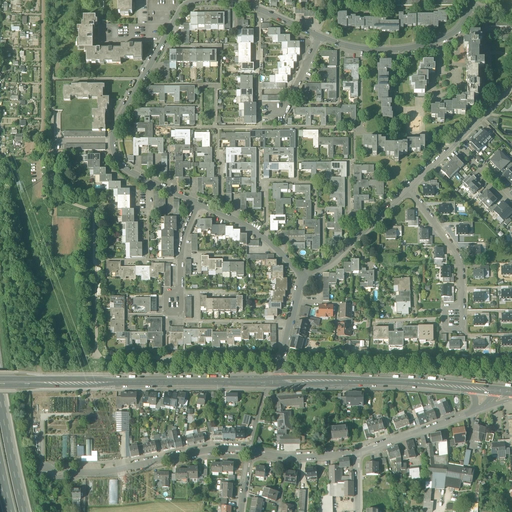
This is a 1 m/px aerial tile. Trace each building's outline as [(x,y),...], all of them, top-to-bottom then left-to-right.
[(132,0),(118,0),(119,14),(132,14),(132,0)] [(416,16),(403,16),(403,14),(399,14),(399,23),(399,28),(403,28),(403,26),(407,26),(407,25),(412,25),(412,26),(416,26),(416,25),(420,25),(420,26),(425,26),(425,27),(429,27),(434,27),(438,27),(438,22),(442,22),(442,23),(447,23),(447,13),(433,13),(433,15),(416,15),(416,16)] [(399,23),(386,23),(386,19),(381,19),(372,19),(355,19),(355,17),(347,17),(347,14),(342,14),(338,14),(338,24),(342,24),(342,28),(347,28),(347,27),(355,27),(355,28),(359,27),(359,28),(364,28),(364,29),(368,29),(368,28),(373,28),(372,29),(377,29),(377,28),(381,28),(381,31),(386,30),(386,32),(390,32),(390,31),(394,31),(394,32),(399,32),(399,28),(399,23)] [(96,17),(84,17),(84,28),(93,28),(95,28),(95,25),(96,25),(96,17)] [(84,28),(80,28),(80,49),(87,49),(93,49),(93,28),(84,28)] [(465,100),(456,100),(457,103),(452,104),(452,105),(444,105),(444,107),(440,107),(440,106),(435,106),(435,108),(431,108),(431,118),(438,118),(438,122),(444,122),(444,117),(446,117),(446,115),(452,115),(452,114),(465,114),(465,109),(467,109),(467,108),(473,107),(473,97),(477,97),(477,91),(479,91),(479,83),(477,83),(477,69),(479,69),(479,68),(483,68),(483,61),(478,61),(478,51),(479,51),(479,46),(478,46),(478,42),(480,42),(481,42),(481,37),(479,37),(479,33),(470,33),(470,40),(469,40),(469,41),(463,42),(464,48),(468,48),(468,63),(469,63),(469,68),(467,68),(467,85),(468,85),(468,89),(467,89),(467,97),(465,97),(465,100)] [(142,45),(121,45),(121,49),(121,59),(142,59),(142,45)] [(100,49),(93,49),(87,49),(87,63),(100,63),(100,49)] [(121,49),(100,49),(100,63),(121,63),(121,59),(121,49)] [(336,52),(321,52),(321,56),(329,56),(329,67),(336,66),(336,52)] [(421,74),(428,74),(435,74),(435,70),(435,65),(433,65),(433,61),(423,61),(423,65),(424,65),(424,67),(420,67),(420,69),(421,69),(421,74)] [(391,62),(379,62),(379,66),(377,66),(377,71),(378,71),(378,84),(378,88),(375,88),(375,92),(378,92),(377,97),(378,97),(378,101),(381,101),(381,105),(382,105),(382,110),(381,110),(381,114),(383,114),(383,119),(393,119),(393,114),(391,114),(391,110),(390,110),(390,106),(391,106),(391,101),(388,101),(388,92),(389,92),(389,88),(388,88),(388,79),(388,75),(387,75),(387,70),(391,70),(391,62)] [(347,65),(344,65),(344,70),(351,70),(351,80),(359,80),(359,65),(355,65),(353,65),(350,65),(347,65)] [(336,69),(321,69),(321,74),(329,74),(329,84),(336,84),(336,69)] [(428,74),(421,74),(417,74),(417,78),(417,80),(411,80),(411,85),(411,87),(415,87),(415,89),(414,89),(414,93),(425,93),(425,89),(426,89),(426,85),(429,85),(429,82),(428,82),(428,74)] [(358,82),(343,82),(343,87),(350,87),(350,97),(358,97),(358,82)] [(321,84),(306,84),(306,90),(316,90),(316,99),(321,99),(321,89),(321,84)] [(329,84),(321,84),(321,89),(329,89),(329,99),(336,99),(336,84),(329,84)] [(83,85),(71,85),(71,88),(64,88),(64,100),(70,100),(70,97),(83,97),(83,85)] [(103,85),(83,85),(83,97),(98,97),(98,98),(103,98),(103,85)] [(165,86),(150,86),(150,93),(160,93),(160,101),(165,101),(165,93),(165,86)] [(180,86),(165,86),(165,93),(175,93),(175,101),(180,101),(180,91),(180,86)] [(195,86),(180,86),(180,91),(187,91),(187,101),(195,101),(195,86)] [(103,98),(98,98),(98,110),(94,110),(94,131),(105,131),(105,112),(107,112),(107,105),(109,105),(109,98),(103,98)] [(356,106),(341,106),(341,108),(341,112),(351,112),(351,123),(356,123),(356,106)] [(180,107),(165,107),(165,108),(165,113),(175,113),(175,125),(180,125),(180,113),(180,107)] [(195,107),(180,107),(180,113),(190,113),(190,125),(195,125),(195,107)] [(165,108),(150,109),(150,115),(160,115),(160,126),(165,126),(165,113),(165,108)] [(311,114),(311,108),(296,108),(296,114),(306,114),(306,126),(311,126),(311,114)] [(326,108),(311,108),(311,114),(321,114),(321,126),(326,126),(326,114),(326,108)] [(341,108),(326,108),(326,114),(336,114),(336,126),(341,126),(341,112),(341,108)] [(150,109),(135,109),(135,115),(145,115),(145,123),(150,123),(150,115),(150,109)] [(153,138),(153,123),(150,124),(145,123),(138,124),(138,128),(145,128),(145,138),(148,139),(153,138)] [(483,130),(479,133),(487,142),(491,138),(487,134),(483,130)] [(190,131),(176,131),(176,137),(185,137),(185,145),(190,145),(190,131)] [(265,131),(250,131),(250,133),(250,137),(260,137),(260,148),(264,148),(265,148),(265,137),(265,131)] [(280,137),(280,131),(265,131),(265,137),(275,137),(275,148),(279,148),(280,148),(280,137)] [(295,131),(280,131),(280,137),(290,137),(290,148),(294,148),(295,148),(295,131)] [(318,131),(303,131),(303,137),(313,137),(313,148),(318,148),(318,144),(318,138),(318,131)] [(210,133),(195,133),(195,138),(202,138),(202,148),(210,148),(210,133)] [(235,133),(220,133),(220,139),(230,139),(230,148),(235,148),(235,139),(235,133)] [(250,133),(235,133),(235,139),(245,139),(245,148),(250,148),(250,137),(250,133)] [(487,142),(479,133),(475,137),(484,145),(487,142)] [(484,145),(475,137),(472,140),(480,149),(484,145)] [(145,138),(133,139),(133,156),(134,156),(138,156),(138,144),(148,144),(148,139),(145,138)] [(153,138),(148,139),(148,144),(158,144),(158,153),(161,154),(163,153),(163,138),(153,138)] [(333,138),(318,138),(318,144),(328,144),(328,156),(333,156),(333,144),(333,138)] [(348,138),(333,138),(333,144),(343,144),(343,156),(348,156),(348,138)] [(420,142),(416,142),(416,141),(407,141),(407,144),(403,144),(403,145),(398,145),(398,146),(394,146),(394,145),(385,145),(385,141),(381,141),(381,139),(376,139),(372,139),(363,139),(363,149),(368,149),(372,149),(372,155),(377,155),(377,149),(381,149),(381,151),(386,151),(386,155),(390,155),(390,156),(394,156),(394,161),(399,161),(399,155),(403,155),(403,154),(407,154),(407,151),(412,151),(412,152),(420,152),(420,149),(424,149),(424,139),(420,139),(420,142)] [(480,149),(472,140),(470,142),(471,143),(469,145),(478,153),(479,151),(481,149),(480,149)] [(185,145),(175,145),(175,160),(183,160),(183,150),(190,150),(190,145),(185,145)] [(202,148),(197,148),(197,153),(204,153),(204,163),(212,163),(212,148),(202,148)] [(230,148),(226,148),(226,163),(231,163),(231,154),(241,154),(241,148),(230,148)] [(245,148),(241,148),(241,154),(251,154),(251,163),(256,163),(256,148),(250,148),(245,148)] [(265,148),(264,148),(264,163),(269,163),(269,154),(279,154),(279,148),(275,148),(265,148)] [(280,148),(279,148),(279,154),(289,154),(289,163),(294,163),(294,148),(290,148),(280,148)] [(495,157),(490,161),(495,166),(504,158),(499,153),(495,157)] [(464,165),(456,157),(452,160),(460,169),(464,165)] [(504,158),(495,166),(500,171),(506,166),(509,163),(504,158)] [(460,169),(452,160),(448,164),(457,172),(460,169)] [(190,162),(175,162),(175,177),(178,177),(183,177),(183,167),(190,167),(190,162)] [(204,163),(199,163),(199,168),(207,168),(207,178),(214,178),(214,163),(212,163),(204,163)] [(231,163),(226,163),(226,178),(231,178),(231,169),(241,169),(241,163),(231,163)] [(251,163),(241,163),(241,169),(251,169),(251,178),(256,178),(256,163),(251,163)] [(269,163),(264,163),(264,178),(269,178),(269,169),(279,169),(279,163),(269,163)] [(289,163),(279,163),(279,169),(289,169),(289,178),(294,178),(294,163),(289,163)] [(316,163),(301,163),(301,169),(311,169),(311,180),(316,180),(316,169),(316,163)] [(331,163),(316,163),(316,169),(326,169),(326,178),(330,178),(331,178),(331,169),(331,163)] [(346,163),(331,163),(331,169),(341,169),(341,178),(345,178),(346,178),(346,163)] [(457,172),(448,164),(445,167),(453,176),(457,172)] [(368,166),(354,166),(354,181),(361,181),(361,173),(361,171),(368,171),(368,166)] [(453,176),(445,167),(441,171),(445,175),(449,179),(453,176)] [(443,177),(439,173),(437,175),(443,182),(445,179),(443,177)] [(469,175),(463,182),(465,184),(471,178),(469,175)] [(465,184),(463,186),(466,189),(467,188),(469,191),(478,182),(473,176),(471,178),(465,184)] [(207,178),(203,178),(203,181),(203,184),(213,184),(213,196),(218,196),(218,178),(207,178)] [(231,178),(226,178),(226,193),(231,193),(231,184),(241,184),(241,178),(231,178)] [(251,178),(241,178),(241,184),(251,184),(251,193),(256,193),(256,178),(251,178)] [(331,178),(330,178),(330,183),(337,183),(337,193),(345,193),(345,178),(341,178),(331,178)] [(361,181),(354,181),(354,196),(359,196),(359,186),(369,186),(369,185),(369,181),(361,181)] [(384,181),(369,181),(369,185),(376,185),(376,196),(384,196),(384,181)] [(478,182),(469,191),(473,195),(476,192),(482,187),(480,185),(479,185),(479,183),(478,182)] [(288,184),(273,184),(273,199),(276,199),(280,199),(280,189),(288,189),(288,184)] [(310,186),(295,186),(295,192),(305,192),(305,201),(310,201),(310,186)] [(430,187),(423,187),(423,196),(434,196),(434,188),(434,187),(430,187)] [(482,196),(478,199),(479,199),(483,204),(492,195),(487,191),(482,196)] [(251,193),(246,193),(246,196),(246,198),(254,198),(254,208),(261,208),(261,193),(256,193),(251,193)] [(337,193),(330,193),(330,197),(338,197),(338,208),(342,208),(345,208),(345,193),(337,193)] [(492,195),(483,204),(488,209),(493,204),(496,200),(492,195)] [(359,196),(354,196),(354,211),(361,211),(361,200),(369,200),(369,196),(359,196)] [(291,199),(282,199),(280,199),(276,199),(276,214),(283,214),(283,204),(291,204),(291,199)] [(305,201),(296,201),(296,207),(306,207),(306,218),(311,218),(311,201),(305,201)] [(507,207),(503,202),(498,207),(494,211),(499,216),(508,207),(507,207)] [(488,209),(486,210),(489,212),(492,209),(495,206),(493,204),(488,209)] [(446,206),(439,206),(439,215),(450,214),(450,206),(446,206)] [(508,207),(499,216),(504,221),(511,213),(511,211),(508,208),(509,208),(508,207)] [(338,208),(327,208),(327,212),(335,212),(335,223),(342,223),(342,208),(338,208)] [(415,218),(414,211),(406,211),(406,221),(414,221),(415,221),(415,218)] [(285,216),(270,216),(270,231),(278,231),(278,220),(285,220),(285,216)] [(320,220),(305,220),(305,226),(315,226),(315,235),(320,235),(320,220)] [(335,223),(327,223),(327,228),(334,228),(334,237),(334,238),(340,238),(342,238),(342,223),(335,223)] [(464,226),(457,226),(457,235),(467,235),(467,227),(467,226),(464,226)] [(393,230),(386,230),(386,239),(396,239),(396,231),(396,230),(393,230)] [(428,230),(420,230),(420,240),(428,240),(429,240),(429,237),(428,230)] [(315,235),(305,235),(305,237),(305,240),(312,240),(312,250),(320,250),(320,235),(315,235)] [(477,246),(470,246),(470,255),(480,255),(480,247),(480,246),(477,246)] [(443,249),(434,249),(434,259),(443,259),(443,255),(443,249)] [(121,263),(107,263),(107,275),(111,275),(111,273),(116,273),(116,277),(121,277),(121,268),(121,263)] [(164,264),(152,264),(152,267),(150,267),(150,278),(157,278),(157,273),(164,273),(165,273),(164,270),(164,267),(164,264)] [(511,267),(511,266),(508,267),(501,267),(501,275),(511,275),(511,267)] [(150,267),(135,267),(135,268),(136,276),(143,276),(143,281),(150,281),(150,278),(150,267)] [(450,267),(441,267),(441,278),(450,278),(450,274),(450,267)] [(135,268),(121,268),(121,277),(131,277),(131,279),(135,279),(136,276),(135,268)] [(366,268),(359,269),(359,272),(359,278),(365,278),(365,283),(364,283),(359,283),(359,289),(365,289),(365,291),(366,292),(369,292),(370,291),(370,289),(372,289),(372,287),(374,287),(374,286),(374,282),(374,273),(374,272),(366,272),(366,268)] [(480,270),(473,270),(473,278),(484,279),(484,270),(480,270)] [(402,279),(394,280),(395,285),(398,285),(398,292),(400,292),(410,291),(410,278),(402,279)] [(450,287),(441,287),(441,297),(450,297),(450,293),(450,287)] [(508,290),(501,290),(501,299),(511,299),(511,290),(508,290)] [(410,291),(400,292),(400,297),(396,297),(396,303),(398,303),(410,302),(410,295),(410,294),(410,291)] [(480,293),(473,293),(473,302),(484,302),(484,294),(484,293),(480,293)] [(125,297),(111,297),(111,303),(110,303),(112,303),(115,303),(115,309),(125,309),(125,297)] [(150,298),(133,298),(133,306),(132,307),(132,309),(133,310),(135,310),(137,309),(137,307),(144,307),(145,309),(145,313),(146,313),(146,312),(150,312),(150,309),(150,306),(150,303),(150,300),(150,298)] [(410,302),(398,303),(399,307),(396,307),(397,313),(401,313),(401,315),(408,315),(408,308),(410,308),(410,302)] [(301,317),(307,318),(310,308),(304,306),(301,317)] [(333,307),(320,306),(319,316),(332,316),(333,307)] [(115,309),(111,309),(111,315),(115,315),(115,321),(125,321),(125,309),(115,309)] [(489,313),(480,313),(480,317),(484,317),(484,324),(489,324),(489,313)] [(508,314),(501,314),(501,322),(511,322),(511,314),(508,314)] [(480,317),(473,317),(473,325),(484,325),(484,324),(484,317),(480,317)] [(161,318),(148,318),(148,324),(152,324),(154,324),(154,328),(149,328),(149,333),(161,333),(161,318)] [(115,321),(110,321),(110,327),(115,327),(115,333),(117,333),(125,333),(125,321),(115,321)] [(308,324),(297,321),(295,329),(306,332),(308,324)] [(256,325),(241,325),(241,330),(241,338),(242,340),(249,340),(249,332),(254,332),(254,333),(256,333),(256,325)] [(270,325),(256,325),(256,333),(256,340),(263,340),(263,332),(269,332),(269,333),(270,333),(270,331),(270,328),(270,325)] [(433,326),(418,326),(418,327),(418,329),(418,340),(418,342),(433,341),(433,326)] [(418,327),(403,328),(403,333),(403,340),(418,340),(418,329),(418,327)] [(306,332),(295,329),(293,335),(304,338),(305,335),(306,332)] [(198,330),(184,330),(184,341),(184,345),(191,345),(191,336),(197,336),(197,338),(198,338),(198,330)] [(212,330),(198,330),(198,338),(198,345),(205,345),(205,336),(211,336),(211,338),(212,338),(213,333),(212,330)] [(241,330),(227,330),(227,341),(227,345),(234,345),(234,340),(239,340),(239,342),(241,342),(242,340),(241,338),(241,330)] [(394,331),(394,333),(388,333),(388,340),(388,347),(403,347),(403,340),(403,333),(397,333),(397,331),(394,331)] [(125,333),(117,333),(117,339),(126,339),(126,347),(132,347),(132,340),(132,334),(132,333),(125,333)] [(147,333),(135,333),(135,334),(132,334),(132,340),(141,340),(141,344),(147,344),(147,340),(147,333)] [(149,333),(147,333),(147,340),(154,340),(154,348),(162,348),(162,333),(161,333),(149,333)] [(172,333),(170,333),(170,348),(178,348),(178,339),(182,339),(182,341),(184,341),(184,333),(180,333),(177,333),(174,333),(172,333)] [(227,333),(213,333),(212,338),(213,348),(220,348),(220,339),(225,339),(225,341),(227,341),(227,333)] [(304,338),(293,335),(291,348),(301,351),(304,338)] [(511,337),(508,337),(501,337),(501,346),(511,345),(511,337)] [(456,341),(449,341),(449,342),(449,348),(449,349),(459,349),(459,341),(456,341)] [(481,341),(474,341),(474,349),(484,349),(484,341),(483,341),(481,341)] [(350,342),(350,353),(362,353),(362,347),(360,347),(360,342),(350,342)] [(151,394),(143,393),(143,398),(143,403),(150,404),(151,394)] [(170,406),(172,395),(166,393),(165,399),(163,405),(165,406),(170,406)] [(186,394),(179,393),(178,396),(177,404),(184,405),(184,402),(186,394)] [(206,395),(199,394),(197,404),(204,406),(206,395)] [(363,394),(346,394),(346,398),(346,404),(346,407),(363,407),(363,399),(363,394)] [(178,396),(172,395),(170,406),(176,408),(177,404),(178,396)] [(238,403),(238,395),(226,395),(226,403),(238,403)] [(282,410),(282,406),(302,405),(302,395),(277,397),(277,405),(277,410),(282,410)] [(439,409),(442,416),(450,413),(446,403),(438,406),(439,409)] [(423,407),(414,410),(416,414),(415,414),(417,418),(419,426),(428,423),(425,413),(423,407)] [(282,410),(277,410),(277,413),(278,422),(285,421),(291,420),(290,412),(282,413),(282,410)] [(433,410),(425,413),(428,423),(436,420),(433,410)] [(129,412),(117,413),(117,433),(129,432),(129,412)] [(250,417),(245,415),(242,424),(248,425),(250,417)] [(405,416),(399,418),(402,428),(409,425),(406,416),(405,416)] [(399,418),(392,421),(396,430),(402,428),(399,418)] [(381,421),(366,425),(367,429),(369,435),(384,430),(381,421)] [(347,426),(331,428),(332,440),(338,439),(338,440),(342,440),(342,439),(348,438),(347,426)] [(464,428),(452,430),(453,436),(465,434),(464,428)] [(236,429),(223,429),(223,432),(223,441),(227,441),(227,439),(236,439),(236,429)] [(245,430),(236,429),(236,439),(245,439),(245,430)] [(218,432),(214,432),(214,435),(213,435),(213,438),(214,438),(214,441),(223,441),(223,432),(218,432)] [(477,433),(473,432),(472,441),(475,441),(475,442),(480,443),(481,438),(482,433),(477,433)] [(203,434),(198,435),(198,433),(195,434),(195,435),(193,436),(195,445),(205,443),(203,437),(203,434)] [(440,433),(430,435),(432,444),(435,444),(442,442),(440,433)] [(494,435),(487,433),(485,442),(489,443),(490,441),(492,441),(494,435)] [(465,434),(453,436),(454,440),(455,444),(465,442),(466,434),(465,434)] [(193,435),(186,436),(188,446),(195,445),(193,436),(193,435)] [(280,444),(297,444),(297,436),(283,436),(282,438),(280,438),(280,441),(280,444)] [(176,440),(174,440),(176,449),(182,447),(181,439),(176,440)] [(172,441),(167,442),(169,450),(176,449),(174,440),(172,441)] [(412,441),(400,444),(402,453),(413,450),(414,449),(412,441)] [(447,441),(442,442),(435,444),(435,445),(439,444),(440,465),(447,466),(448,462),(448,457),(447,448),(447,441)] [(155,443),(149,444),(151,454),(157,452),(155,443)] [(503,443),(492,444),(492,447),(491,447),(491,453),(495,453),(496,455),(497,455),(496,454),(500,454),(501,459),(505,459),(505,455),(509,455),(509,450),(509,447),(506,448),(505,446),(504,446),(504,443),(503,443)] [(426,445),(426,448),(428,457),(427,473),(426,481),(422,511),(427,511),(432,511),(434,502),(430,502),(432,489),(444,489),(445,486),(445,480),(447,466),(440,465),(433,465),(432,452),(430,448),(432,444),(428,445),(428,444),(426,445)] [(137,446),(133,447),(133,448),(129,449),(131,458),(140,456),(137,446)] [(398,447),(387,450),(390,461),(396,459),(401,458),(399,453),(398,447)] [(413,450),(402,453),(403,460),(415,457),(413,450)] [(349,458),(339,459),(339,466),(340,468),(350,467),(349,458)] [(223,464),(212,463),(211,472),(222,473),(222,472),(223,464)] [(234,464),(223,463),(223,464),(222,472),(233,473),(234,464)] [(377,463),(366,463),(366,475),(378,475),(378,466),(378,463),(377,463)] [(415,469),(407,470),(407,476),(419,475),(419,466),(417,463),(415,464),(415,469)] [(266,467),(257,466),(255,477),(264,478),(265,474),(266,468),(266,467)] [(339,466),(329,467),(329,485),(341,484),(340,468),(339,466)] [(463,469),(447,466),(445,480),(445,486),(459,489),(461,481),(463,469)] [(198,467),(188,467),(188,470),(188,477),(193,477),(192,479),(197,479),(198,479),(198,475),(198,467)] [(316,467),(305,468),(306,479),(310,478),(310,480),(317,479),(316,467)] [(473,471),(463,469),(461,481),(471,483),(473,471)] [(188,470),(176,470),(176,475),(175,480),(176,480),(188,480),(188,477),(188,470)] [(298,472),(291,471),(291,472),(286,471),(285,482),(290,483),(290,482),(296,483),(298,472)] [(169,473),(157,473),(157,475),(157,479),(163,479),(163,487),(169,487),(169,473)] [(109,480),(109,504),(118,504),(118,480),(109,480)] [(350,482),(343,482),(343,497),(353,497),(353,482),(350,482)] [(232,483),(228,483),(228,484),(223,484),(223,491),(232,492),(232,483)] [(318,497),(317,511),(333,511),(333,498),(329,498),(329,485),(327,485),(327,497),(318,497)] [(270,490),(264,488),(262,498),(264,498),(268,499),(270,490)] [(77,489),(77,490),(73,490),(73,500),(77,500),(81,500),(81,497),(83,497),(83,495),(81,495),(81,490),(81,489),(77,489)] [(278,492),(270,490),(268,499),(269,500),(275,502),(278,492)] [(232,492),(223,491),(223,498),(227,499),(231,499),(232,492)] [(257,500),(252,499),(251,509),(260,511),(261,511),(262,501),(262,500),(257,500)]
